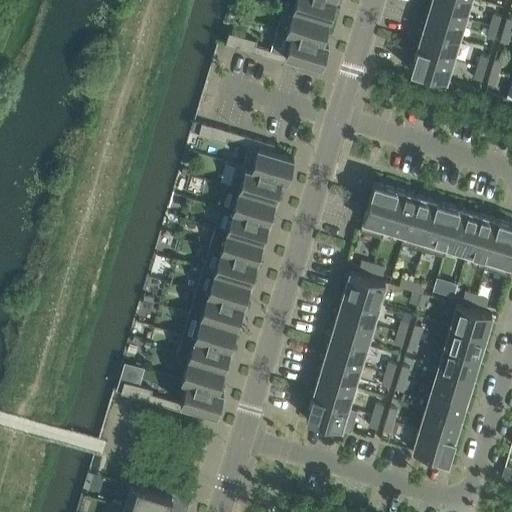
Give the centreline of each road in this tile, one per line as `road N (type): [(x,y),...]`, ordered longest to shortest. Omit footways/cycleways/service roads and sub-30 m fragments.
road 1 (residential): [(242,437),(462,494),(473,483),(511,356)]
road 2 (residential): [(337,118),(242,437)]
road 3 (residential): [(337,118),(511,170)]
road 4 (residential): [(373,0),(337,118)]
